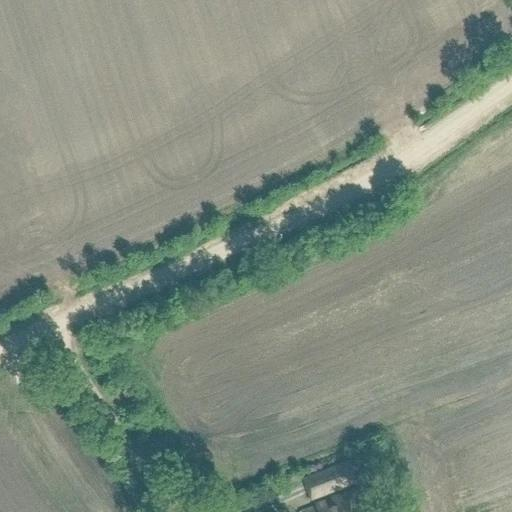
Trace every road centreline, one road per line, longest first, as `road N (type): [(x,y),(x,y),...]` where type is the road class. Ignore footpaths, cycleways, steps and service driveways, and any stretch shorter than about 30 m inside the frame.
road 1 (unclassified): [(52,323),(341,193),(511,83)]
road 2 (unclassified): [(176,511),(52,323)]
